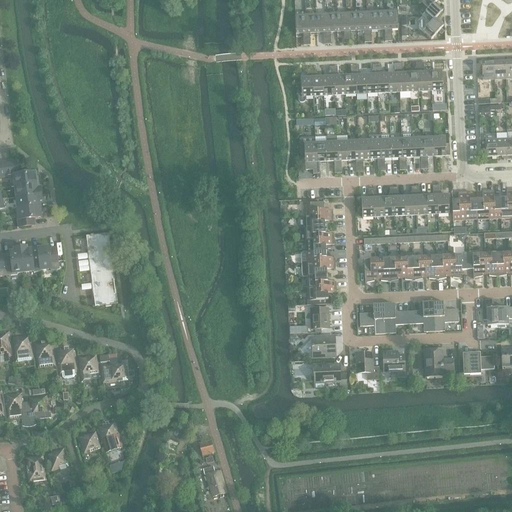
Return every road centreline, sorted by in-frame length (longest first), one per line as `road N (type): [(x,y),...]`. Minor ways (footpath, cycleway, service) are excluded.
road 1 (residential): [(468,294),(469,338),(349,343),(352,299)]
road 2 (residential): [(454,0),(463,177)]
road 3 (residential): [(75,293),(67,230),(0,238)]
